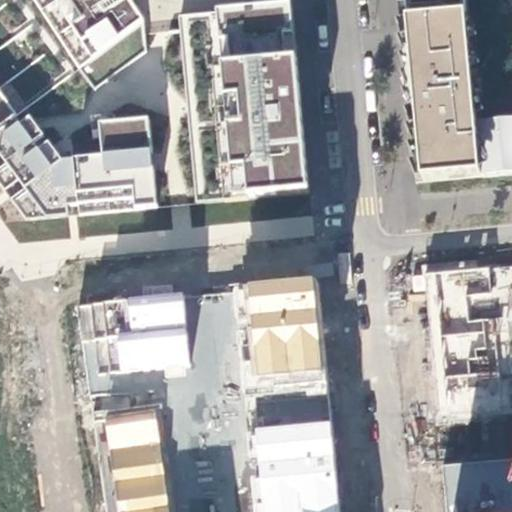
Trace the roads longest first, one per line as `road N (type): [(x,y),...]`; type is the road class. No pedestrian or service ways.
road 1 (residential): [(367,250),(391,511)]
road 2 (residential): [(343,0),(367,250)]
road 3 (residential): [(367,250),(511,236)]
